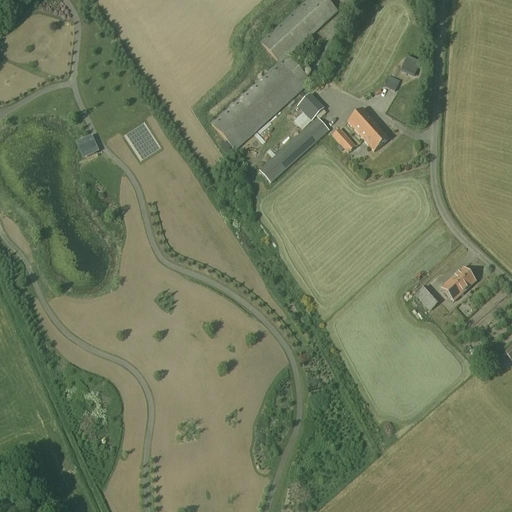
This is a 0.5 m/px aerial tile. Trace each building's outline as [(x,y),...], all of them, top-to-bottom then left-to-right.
[(309,0),(260,45),(278,65),(211,126),(235,153),(304,90),(311,84),(289,59),(338,13),(325,0),(309,0)] [(417,70),(405,64),(401,72),(414,78),(417,70)] [(395,94),(400,83),(389,78),(383,89),(395,94)] [(325,111),(310,96),(297,108),(311,123),(325,111)] [(389,141),(362,111),(347,124),(374,154),(389,141)] [(259,172),(271,186),(329,133),(317,120),(259,172)] [(356,149),(340,131),(332,138),(348,156),(356,149)] [(475,284),(463,270),(441,291),(453,304),(475,284)] [(441,303),(426,287),(415,297),(430,313),(441,303)] [(511,365),(467,405),(488,429),(511,408),(511,365)]
